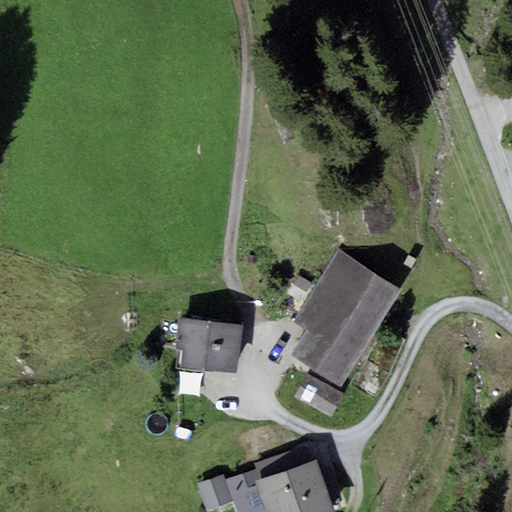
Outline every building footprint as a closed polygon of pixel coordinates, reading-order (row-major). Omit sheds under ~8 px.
[(402,289),(339,249),(292,322),(306,331),(291,354),(339,386),(402,289)] [(416,260),(408,255),(403,264),(412,268),(416,260)] [(242,326),(178,318),(174,350),(182,351),(181,366),(237,372),(242,326)] [(343,393),(307,374),(294,397),(331,416),(343,393)] [(335,511),(317,460),(255,481),(251,471),(226,480),(224,474),(197,483),(207,511),(233,502),(236,511),(262,511),(265,511),(335,511)]
